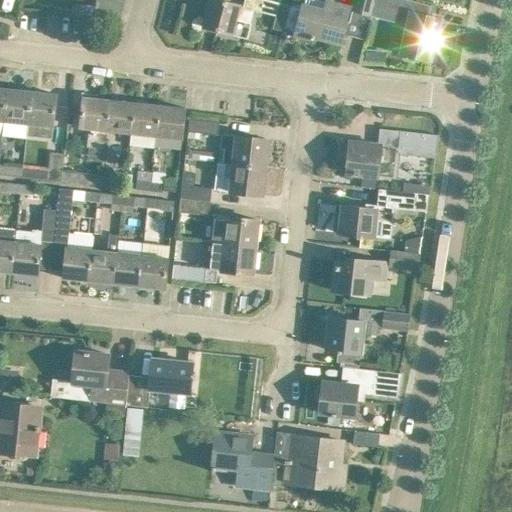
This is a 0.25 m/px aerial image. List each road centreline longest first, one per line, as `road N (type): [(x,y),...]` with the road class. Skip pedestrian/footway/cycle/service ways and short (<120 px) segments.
road 1 (unclassified): [(309,80),(284,331),(0,302)]
road 2 (residential): [(401,511),(465,96)]
road 3 (residential): [(309,80),(130,64)]
road 4 (residential): [(465,96),(309,80)]
road 5 (residential): [(130,64),(0,50)]
